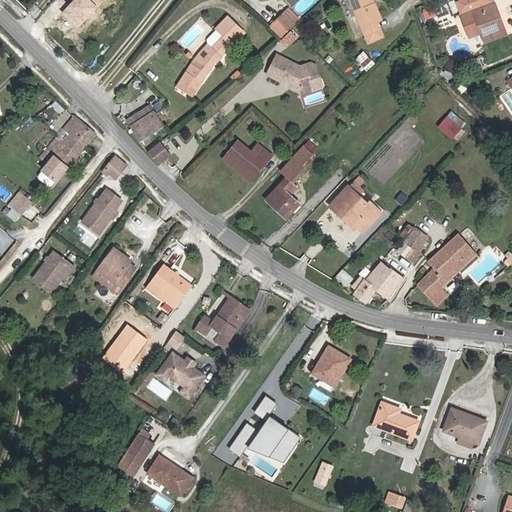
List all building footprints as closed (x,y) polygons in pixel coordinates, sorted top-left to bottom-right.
[(381,20),(374,4),(371,5),(368,0),(349,0),(368,42),(382,36),(376,22),(381,20)] [(500,19),(497,9),(495,9),(493,2),(490,3),(488,0),(468,0),(472,10),(461,14),(467,31),(478,27),(481,34),(484,42),(504,35),(498,20),(500,19)] [(299,20),(289,9),(286,12),(296,23),(299,20)] [(435,16),(432,9),(424,13),(426,19),(435,16)] [(282,37),(296,23),(286,12),(271,26),(282,37)] [(192,96),(215,61),(216,62),(221,57),(221,56),(244,33),(228,17),(217,29),(207,40),(208,45),(201,52),(193,63),(178,86),(178,87),(191,95),(192,96)] [(506,34),(500,19),(498,20),(504,35),(506,34)] [(481,34),(478,27),(467,31),(469,38),(481,34)] [(286,47),(297,38),(291,31),(280,41),(286,47)] [(372,62),(363,53),(356,60),(365,69),(372,62)] [(322,82),(317,67),(311,63),(300,67),(277,55),(267,75),(282,82),(286,84),(289,83),(302,88),(322,82)] [(457,74),(461,64),(449,59),(446,69),(457,74)] [(323,86),(322,82),(302,88),(289,83),(286,84),(282,82),(281,84),(301,93),(323,86)] [(466,89),(462,84),(457,89),(461,93),(466,89)] [(191,95),(178,87),(177,90),(189,98),(191,95)] [(130,126),(155,111),(151,105),(126,120),(130,126)] [(164,127),(155,111),(130,126),(140,142),(164,127)] [(69,149),(77,140),(85,147),(95,134),(74,117),(64,129),(70,134),(62,144),(69,149)] [(459,128),(446,118),(440,125),(454,135),(459,128)] [(47,164),(62,144),(56,139),(40,158),(47,164)] [(69,149),(62,144),(47,164),(37,175),(38,178),(49,187),(52,187),(85,147),(77,140),(69,149)] [(255,177),(272,156),(258,144),(251,153),(238,141),(225,157),(242,171),(244,168),(255,177)] [(159,165),(171,155),(160,142),(147,152),(159,165)] [(304,165),(314,154),(304,145),(294,156),(304,165)] [(292,181),(305,167),(304,165),(294,156),(280,171),(292,181)] [(116,179),(126,165),(115,157),(105,170),(109,173),(116,179)] [(251,181),(255,177),(244,168),(242,171),(225,157),(223,159),(251,181)] [(299,204),(289,195),(296,187),(287,178),(266,200),(274,207),(275,206),(283,213),(282,214),(286,218),(299,204)] [(380,213),(374,207),(370,211),(364,207),(366,205),(357,196),(363,191),(358,187),(361,184),(356,179),(331,206),(338,213),(340,211),(349,219),(347,221),(355,228),(357,226),(362,231),(380,213)] [(113,209),(120,200),(107,189),(82,222),(99,234),(116,211),(113,209)] [(21,217),(33,203),(19,192),(8,205),(21,217)] [(407,199),(401,194),(395,200),(401,205),(407,199)] [(374,207),(369,202),(366,205),(364,207),(370,211),(374,207)] [(349,219),(340,211),(338,213),(347,221),(349,219)] [(30,224),(21,217),(16,223),(25,230),(30,224)] [(426,237),(414,228),(403,242),(411,248),(416,252),(421,245),(426,237)] [(440,287),(475,255),(457,235),(428,262),(434,268),(418,284),(436,305),(447,295),(440,287)] [(421,245),(416,252),(419,255),(424,248),(421,245)] [(121,288),(136,268),(129,264),(120,257),(122,254),(114,248),(97,271),(121,288)] [(413,263),(419,255),(416,252),(411,248),(405,257),(413,263)] [(62,278),(67,272),(69,274),(74,267),(53,252),(34,279),(52,292),(62,278)] [(131,261),(122,254),(120,257),(129,264),(131,261)] [(388,299),(403,277),(390,268),(389,269),(381,262),(366,281),(364,280),(354,294),(366,303),(376,289),(388,299)] [(175,308),(192,285),(164,264),(147,287),(175,308)] [(121,288),(97,271),(93,277),(117,294),(121,288)] [(224,346),(249,311),(232,299),(229,304),(232,305),(229,309),(225,305),(213,322),(205,316),(196,328),(206,335),(212,326),(221,333),(216,341),(224,346)] [(168,318),(163,314),(159,319),(164,323),(168,318)] [(91,339),(95,333),(89,329),(85,335),(91,339)] [(96,359),(105,347),(98,342),(89,354),(96,359)] [(335,387),(348,364),(336,356),(338,352),(328,346),(312,373),(335,387)] [(101,363),(110,351),(105,347),(96,359),(101,363)] [(185,361),(173,352),(156,375),(165,381),(169,376),(184,387),(180,392),(189,399),(206,376),(194,367),(185,361)] [(351,359),(338,352),(336,356),(348,364),(351,359)] [(196,363),(187,357),(185,361),(194,367),(196,363)] [(303,387),(291,380),(284,392),(296,400),(303,387)] [(267,396),(256,412),(266,420),(277,404),(267,396)] [(418,421),(398,414),(400,409),(382,402),(373,426),(412,440),(418,421)] [(478,444),(487,421),(452,408),(443,431),(460,437),(473,442),(478,444)] [(174,427),(178,421),(170,415),(166,422),(174,427)] [(291,431),(271,417),(249,448),(262,453),(267,447),(285,460),(297,443),(287,436),(291,431)] [(248,424),(230,449),(240,456),(258,431),(248,424)] [(148,439),(151,435),(142,429),(139,434),(148,439)] [(291,431),(287,436),(297,443),(301,438),(291,431)] [(133,477),(155,444),(148,439),(139,434),(117,467),(133,477)] [(471,448),(473,442),(460,437),(458,443),(471,448)] [(285,460),(267,447),(262,453),(284,462),(285,460)] [(192,478),(160,456),(148,473),(181,496),(192,478)] [(320,461),(310,479),(317,483),(327,465),(320,461)] [(102,511),(114,494),(106,489),(95,507),(102,511)] [(394,505),(398,495),(389,493),(386,502),(394,505)] [(402,507),(405,498),(398,495),(394,505),(402,507)] [(511,511),(511,497),(509,496),(503,511),(511,511)] [(410,511),(414,502),(407,499),(403,511),(410,511)]
